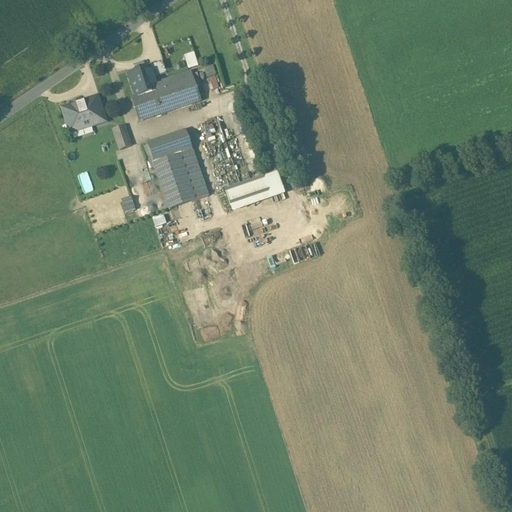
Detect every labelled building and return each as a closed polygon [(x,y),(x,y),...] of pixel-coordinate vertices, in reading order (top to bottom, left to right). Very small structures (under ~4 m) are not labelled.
[(196,53),(186,56),(190,69),(200,66),(196,53)] [(206,68),(208,77),(217,75),(215,67),(206,68)] [(150,69),(128,76),(135,98),(158,91),(156,85),(150,69)] [(191,73),(156,85),(158,91),(135,98),(131,100),(138,123),(201,102),(191,73)] [(86,102),(63,110),(70,134),(104,122),(100,110),(90,114),(86,102)] [(124,127),(113,131),(115,137),(120,151),(130,147),(124,127)] [(186,132),(141,147),(148,169),(154,167),(153,164),(192,151),(186,132)] [(192,151),(153,164),(154,167),(169,211),(208,197),(192,151)] [(133,164),(121,169),(133,202),(145,197),(133,164)] [(79,175),(85,193),(95,190),(88,172),(79,175)] [(227,189),(234,212),(288,195),(281,173),(227,189)] [(166,215),(154,219),(157,228),(169,225),(166,215)] [(297,252),(302,264),(326,254),(321,242),(297,252)]
